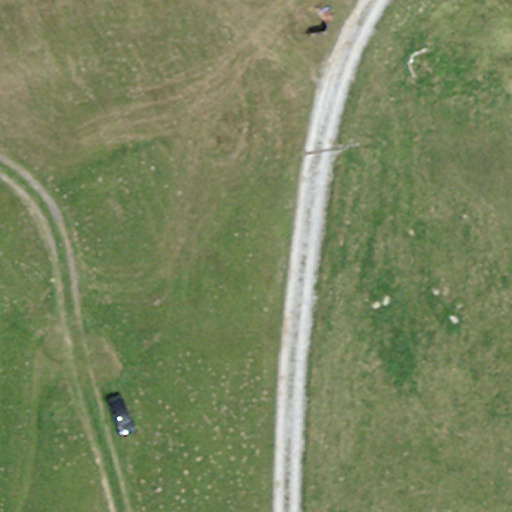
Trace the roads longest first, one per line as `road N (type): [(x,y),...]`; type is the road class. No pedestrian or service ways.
road 1 (track): [(381,0),(333,92),(290,359),(284,511)]
road 2 (track): [(124,511),(53,202),(0,157)]
